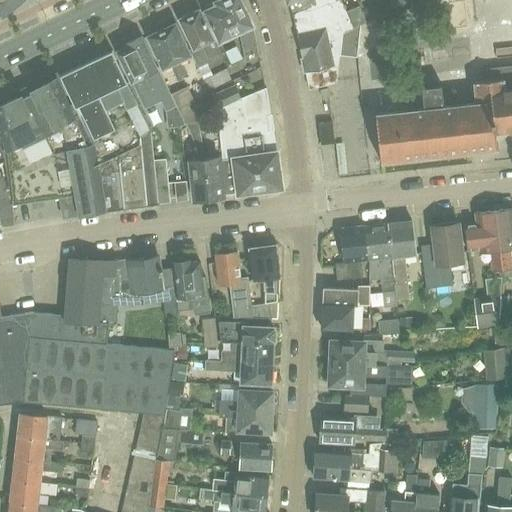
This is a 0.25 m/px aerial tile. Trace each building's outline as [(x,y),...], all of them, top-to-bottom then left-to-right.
[(253,25),(241,0),(218,0),(215,2),(204,7),(205,10),(205,11),(220,42),(239,32),(246,62),(259,55),(253,26),(253,25)] [(340,6),(337,0),(335,0),(329,3),(327,0),(288,0),(293,16),(305,72),(306,72),(310,89),(337,83),(341,45),(354,46),(356,29),(356,28),(355,28),(355,29),(343,5),(340,6)] [(347,13),(354,28),(367,21),(360,7),(347,13)] [(214,39),(208,27),(199,9),(179,19),(193,48),(189,49),(197,67),(210,61),(202,45),(214,39)] [(190,55),(184,41),(175,23),(172,25),(169,23),(163,26),(163,29),(148,36),(163,68),(170,65),(178,81),(182,79),(181,76),(187,73),(180,60),(190,55)] [(156,68),(150,55),(142,37),(125,44),(126,47),(118,52),(145,108),(163,100),(167,108),(176,104),(171,94),(158,67),(156,68)] [(152,132),(127,81),(121,68),(112,50),(86,63),(100,94),(98,95),(116,134),(124,208),(147,205),(148,205),(159,204),(157,183),(155,159),(152,132)] [(106,210),(124,208),(116,134),(98,95),(100,94),(86,63),(60,76),(78,116),(91,144),(106,210)] [(511,65),(482,69),(483,80),(475,81),(477,102),(445,106),(444,94),(422,96),(424,108),(375,114),(381,161),(498,147),(497,132),(511,129),(511,65)] [(78,116),(75,117),(56,78),(0,104),(0,122),(4,147),(2,148),(2,150),(8,186),(12,205),(74,194),(78,214),(106,210),(91,144),(78,116)] [(221,106),(240,97),(235,84),(215,93),(221,106)] [(171,94),(176,104),(186,125),(204,121),(187,86),(171,94)] [(276,155),(271,114),(266,87),(217,108),(222,160),(233,158),(238,193),(281,187),(277,155),(276,155)] [(328,89),(320,90),(322,98),(330,96),(328,89)] [(318,123),(321,145),(336,144),(333,121),(318,123)] [(2,148),(0,139),(0,214),(2,226),(13,225),(13,213),(12,205),(8,186),(4,187),(2,176),(0,171),(0,150),(2,150),(2,148)] [(194,199),(209,197),(203,147),(197,148),(199,160),(189,161),(194,199)] [(203,147),(209,197),(223,195),(219,157),(210,158),(209,147),(203,147)] [(165,157),(155,159),(157,183),(168,182),(165,157)] [(511,248),(511,208),(495,210),(501,269),(501,271),(503,270),(504,278),(511,277),(511,265),(510,249),(511,248)] [(493,272),(501,271),(501,269),(495,210),(475,213),(477,223),(465,224),(468,251),(480,249),(480,253),(491,251),(493,272)] [(396,300),(397,300),(409,299),(404,256),(416,254),(414,240),(412,220),(388,223),(396,290),(395,290),(396,299),(396,300)] [(426,288),(453,285),(450,263),(463,262),(458,222),(432,226),(435,251),(422,252),(426,288)] [(396,290),(388,223),(365,226),(369,260),(370,274),(380,273),(380,279),(381,279),(383,291),(395,290),(396,290)] [(369,274),(370,274),(369,260),(365,226),(341,228),(344,262),(336,263),(338,281),(363,277),(361,261),(367,260),(369,274)] [(265,306),(252,308),(253,317),(278,318),(278,302),(279,276),(280,275),(276,248),(273,245),(249,248),(253,279),(264,278),(265,290),(265,306)] [(231,282),(235,317),(253,317),(252,308),(248,280),(241,281),(237,251),(233,252),(232,248),(216,250),(217,254),(215,254),(219,284),(231,282)] [(132,304),(163,300),(158,254),(118,261),(103,260),(103,262),(99,303),(132,304)] [(173,261),(174,265),(177,298),(193,296),(194,307),(195,313),(209,312),(206,278),(201,278),(200,261),(190,261),(190,259),(186,259),(183,257),(179,258),(177,261),(174,261),(173,261)] [(99,303),(103,262),(103,260),(70,258),(65,315),(31,312),(23,402),(144,412),(164,415),(166,406),(168,393),(169,383),(172,364),(174,349),(169,349),(108,343),(109,322),(98,321),(99,303)] [(322,329),(342,329),(352,330),(353,304),(369,305),(370,286),(358,285),(358,289),(324,287),(323,301),(322,329)] [(473,297),(477,326),(498,325),(500,297),(500,294),(473,297)] [(511,297),(500,297),(498,325),(511,324),(511,297)] [(23,402),(31,312),(1,317),(0,307),(0,403),(0,405),(23,402)] [(433,328),(446,326),(445,319),(439,314),(431,315),(433,328)] [(219,348),(218,341),(215,318),(215,316),(200,318),(203,347),(219,348)] [(414,323),(413,317),(400,318),(401,332),(409,331),(414,331),(414,323)] [(243,329),(240,329),(240,319),(215,318),(218,341),(229,341),(231,341),(243,342),(273,344),(273,340),(275,340),(275,330),(274,330),(274,327),(254,326),(244,326),(243,329)] [(370,319),(370,318),(364,318),(359,318),(359,330),(370,330),(370,319)] [(383,333),(401,331),(400,318),(381,321),(383,333)] [(511,336),(511,326),(493,329),(496,345),(511,343),(511,336)] [(179,333),(168,334),(169,349),(174,349),(177,350),(177,346),(178,346),(180,346),(179,333)] [(272,364),(273,344),(243,342),(231,341),(230,351),(222,350),(221,361),(272,364)] [(364,342),(352,341),(332,341),(332,343),(329,343),(329,354),(331,354),(331,364),(391,366),(401,367),(401,363),(401,351),(385,351),(377,350),(377,342),(364,342)] [(509,377),(511,363),(511,345),(486,350),(489,379),(509,377)] [(178,352),(178,359),(182,359),(187,360),(188,350),(188,347),(184,346),(180,346),(178,346),(178,352)] [(221,361),(206,360),(205,370),(242,372),(241,382),(271,383),(272,364),(221,361)] [(169,383),(188,384),(189,367),(172,364),(169,383)] [(391,366),(331,364),(330,370),(328,370),(328,381),(330,381),(330,384),(350,385),(351,385),(366,386),(366,379),(387,380),(387,381),(386,385),(404,385),(405,367),(401,367),(391,366)] [(470,386),(470,387),(469,399),(469,409),(468,427),(496,428),(498,383),(470,382),(470,386)] [(187,396),(188,384),(169,383),(168,393),(181,395),(187,396)] [(272,411),(273,391),(240,389),(239,401),(220,400),(220,408),(272,411)] [(181,395),(168,393),(166,406),(179,406),(181,395)] [(370,396),(346,395),(345,410),(369,411),(370,396)] [(163,428),(190,430),(192,407),(179,406),(166,406),(164,415),(162,427),(163,428)] [(226,417),(225,429),(271,432),(272,411),(220,408),(219,417),(226,417)] [(162,427),(164,415),(144,412),(142,423),(162,427)] [(59,440),(62,418),(21,413),(18,435),(59,440)] [(354,418),(341,417),(321,416),(319,442),(339,443),(354,444),(354,439),(378,441),(391,442),(392,430),(379,429),(380,416),(354,414),(354,418)] [(96,422),(78,419),(76,433),(82,433),(81,443),(94,444),(96,422)] [(160,438),(162,427),(142,423),(139,434),(160,438)] [(203,431),(190,430),(163,428),(162,427),(160,438),(159,449),(157,460),(170,461),(176,462),(178,444),(201,447),(203,431)] [(159,449),(160,438),(139,434),(137,444),(159,449)] [(65,441),(59,440),(18,435),(16,457),(50,461),(52,449),(64,450),(65,441)] [(272,443),(252,442),(222,440),(221,453),(241,454),(241,467),(270,469),(272,443)] [(349,468),(379,470),(399,472),(401,441),(391,442),(370,443),(369,453),(316,449),(314,477),(348,480),(349,468)] [(446,441),(423,441),(422,456),(444,458),(446,441)] [(93,453),(94,444),(81,443),(80,451),(93,453)] [(157,460),(159,449),(137,444),(135,455),(157,460)] [(490,446),(488,466),(502,468),(504,448),(490,446)] [(156,465),(157,460),(135,455),(132,466),(155,471),(156,465)] [(64,463),(50,461),(16,457),(13,480),(40,483),(40,481),(41,469),(63,471),(64,463)] [(471,457),(469,475),(481,476),(486,468),(487,458),(471,457)] [(167,484),(170,461),(157,460),(156,465),(155,471),(153,482),(153,483),(167,484)] [(153,482),(155,471),(132,466),(130,476),(153,482)] [(268,476),(248,474),(224,472),(224,480),(214,479),(213,490),(266,496),(267,486),(269,485),(269,480),(268,478),(268,476)] [(413,511),(416,492),(416,489),(417,472),(405,472),(403,501),(391,500),(391,505),(390,511),(413,511)] [(477,511),(480,487),(481,476),(469,475),(468,487),(452,485),(451,497),(449,511),(477,511)] [(75,487),(89,488),(90,478),(76,476),(75,487)] [(153,483),(153,482),(130,476),(127,487),(152,492),(153,483)] [(511,511),(511,506),(508,506),(509,494),(510,494),(511,478),(499,476),(497,505),(486,504),(485,511),(511,511)] [(11,502),(37,505),(39,490),(55,492),(56,483),(40,481),(40,483),(13,480),(11,502)] [(167,484),(153,483),(152,492),(151,504),(150,506),(164,507),(167,484)] [(88,496),(89,488),(75,487),(74,494),(88,496)] [(151,504),(152,492),(127,487),(125,498),(151,504)] [(382,511),(383,505),(384,491),(339,488),(339,495),(317,494),(315,511),(347,511),(348,501),(367,502),(366,511),(382,511)] [(266,496),(213,490),(200,489),(199,500),(216,501),(215,510),(232,511),(265,511),(266,511),(267,507),(265,505),(266,496)] [(438,511),(440,494),(416,492),(413,511),(438,511)] [(149,511),(150,506),(151,504),(125,498),(122,509),(134,511),(149,511)] [(53,511),(54,507),(37,505),(11,502),(9,511),(53,511)]
